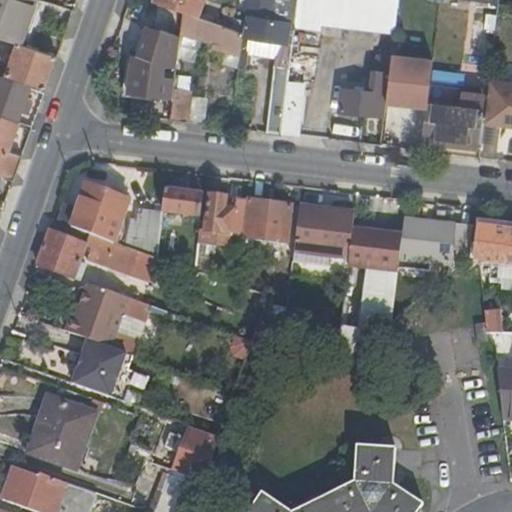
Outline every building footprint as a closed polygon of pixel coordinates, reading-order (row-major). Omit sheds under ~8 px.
[(0,0),(0,34),(18,41),(27,44),(42,0),(0,0)] [(46,0),(45,0),(42,0),(27,44),(34,47),(49,2),(46,0)] [(156,0),(155,2),(158,3),(183,10),(186,11),(199,16),(204,0),(156,0)] [(289,21),(295,22),(296,9),(297,0),(249,0),(244,36),(243,36),(240,55),(240,63),(247,63),(248,51),(250,37),(284,41),(286,41),(289,21)] [(395,31),(398,0),(297,0),(296,9),(295,22),(295,27),(323,30),(324,23),(395,31)] [(211,46),(240,55),(243,36),(243,32),(199,16),(186,11),(183,10),(180,31),(212,40),(211,46)] [(180,31),(146,21),(137,52),(133,53),(127,93),(172,99),(173,94),(174,87),(180,31)] [(295,22),(289,21),(286,41),(284,41),(280,55),(276,64),(290,66),(295,27),(295,22)] [(248,51),(280,55),(284,41),(250,37),(248,51)] [(6,74),(46,88),(58,55),(34,47),(27,44),(18,41),(6,74)] [(392,57),(387,99),(427,104),(429,83),(433,53),(394,48),(392,57)] [(341,110),(385,114),(387,99),(392,57),(379,55),(376,73),(370,72),(369,82),(375,83),(374,91),(343,88),(341,110)] [(290,66),(276,64),(268,131),(283,133),(289,81),(290,66)] [(0,114),(19,121),(23,110),(24,106),(26,99),(30,87),(0,76),(0,114)] [(511,123),(511,79),(491,77),(489,90),(485,121),(511,123)] [(304,82),(289,81),(283,133),(298,135),(304,82)] [(427,104),(421,150),(480,157),(485,121),(489,90),(429,83),(427,104)] [(190,89),(174,87),(173,94),(172,99),(170,119),(187,121),(190,89)] [(0,175),(2,176),(14,180),(22,155),(9,151),(19,121),(0,114),(0,175)] [(88,183),(73,225),(115,241),(131,199),(88,183)] [(164,211),(167,188),(140,185),(138,198),(133,197),(128,245),(141,250),(155,255),(158,256),(159,248),(164,211)] [(164,211),(173,212),(201,215),(204,193),(167,188),(164,211)] [(241,197),(238,197),(237,208),(228,206),(229,196),(211,194),(207,229),(201,229),(200,240),(212,242),(232,244),(233,236),(236,236),(241,197)] [(237,208),(238,197),(229,196),(228,206),(237,208)] [(294,204),(241,197),(236,236),(289,242),(294,204)] [(356,211),(337,209),(336,212),(321,211),(321,207),(301,205),(298,233),(295,254),(332,258),(333,248),(350,251),(354,226),(354,223),(356,211)] [(173,212),(164,211),(159,248),(169,249),(173,212)] [(474,226),(405,218),(405,222),(403,232),(400,258),(450,264),(450,269),(470,255),(474,226)] [(108,265),(110,262),(117,242),(115,241),(73,225),(54,219),(39,263),(82,278),(87,264),(81,261),(88,242),(93,244),(89,258),(108,265)] [(511,228),(479,224),(476,243),(486,244),(490,244),(489,259),(511,261),(511,228)] [(385,230),(354,226),(350,251),(350,259),(400,265),(400,258),(403,232),(385,230)] [(212,242),(200,240),(196,270),(208,274),(212,242)] [(117,242),(110,262),(133,271),(136,262),(141,250),(128,245),(117,242)] [(155,255),(141,250),(136,262),(151,267),(155,255)] [(72,313),(66,330),(89,338),(128,352),(133,354),(138,338),(119,332),(125,315),(144,322),(148,311),(150,305),(88,283),(85,290),(76,315),(72,313)] [(150,305),(148,311),(168,318),(170,312),(150,305)] [(505,331),(504,308),(489,309),(491,331),(505,331)] [(138,338),(144,322),(125,315),(119,332),(138,338)] [(477,339),(490,339),(489,327),(488,320),(476,321),(477,332),(476,333),(477,339)] [(128,352),(89,338),(74,383),(140,406),(150,376),(130,369),(123,366),(128,352)] [(133,354),(128,352),(123,366),(130,369),(135,355),(133,354)] [(511,368),(492,366),(497,412),(511,413),(511,368)] [(166,404),(209,411),(213,386),(170,379),(166,404)] [(49,423),(39,453),(76,466),(95,413),(50,396),(41,420),(49,423)] [(49,423),(41,420),(30,450),(39,453),(49,423)] [(182,453),(176,470),(205,480),(220,437),(191,428),(187,438),(172,433),(167,447),(182,453)] [(416,511),(423,503),(394,484),(396,447),(357,444),(355,479),(293,510),(263,490),(248,511),(416,511)] [(58,511),(68,484),(15,466),(4,498),(44,511),(58,511)] [(176,470),(161,511),(193,511),(205,480),(176,470)]
